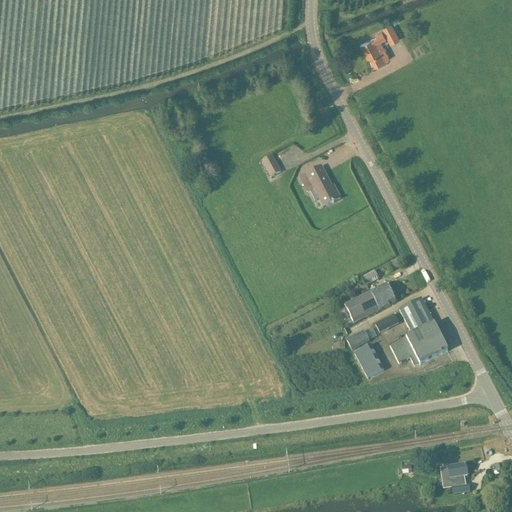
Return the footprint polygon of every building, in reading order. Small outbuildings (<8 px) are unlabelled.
[(381,28),(390,44),(400,39),(391,23),(381,28)] [(379,50),(383,48),(380,42),(386,39),(382,31),(375,35),(377,38),(361,46),(367,59),(370,57),(375,67),(385,61),(379,50)] [(262,162),(270,179),(281,173),(272,156),(262,162)] [(313,189),(323,208),(341,199),(336,190),(334,191),(322,167),(300,179),(307,193),(313,189)] [(363,278),(368,286),(379,279),(375,272),(363,278)] [(396,304),(386,286),(370,294),(379,312),(396,304)] [(354,325),(379,312),(370,294),(345,307),(354,325)] [(448,352),(435,325),(434,324),(434,325),(421,299),(399,310),(412,336),(390,347),(399,365),(410,360),(415,368),(420,365),(421,366),(448,352)] [(394,316),(375,325),(380,334),(398,325),(394,316)] [(364,332),(346,341),(351,352),(369,343),(364,332)] [(355,355),(368,380),(384,371),(371,346),(368,348),(355,355)] [(411,466),(402,467),(403,475),(412,473),(411,466)] [(467,477),(465,466),(449,469),(451,480),(455,479),(456,483),(463,482),(462,478),(467,477)] [(453,496),(470,493),(469,489),(468,485),(451,488),(453,496)]
